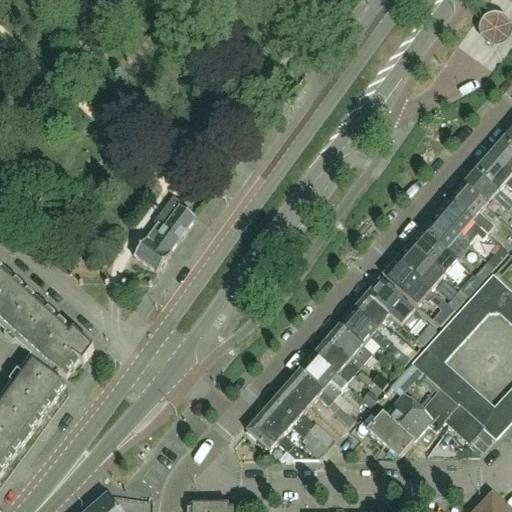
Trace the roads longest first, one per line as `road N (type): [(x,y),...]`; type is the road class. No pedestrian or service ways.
road 1 (secondary): [(169,371),(451,0)]
road 2 (secondary): [(406,0),(146,354)]
road 3 (residential): [(233,419),(511,98)]
road 4 (residential): [(498,470),(487,481),(225,483),(195,463)]
road 5 (secondary): [(60,484),(74,481),(169,371)]
road 6 (secondary): [(146,354),(61,469),(60,484)]
road 7 (residential): [(118,332),(0,229)]
